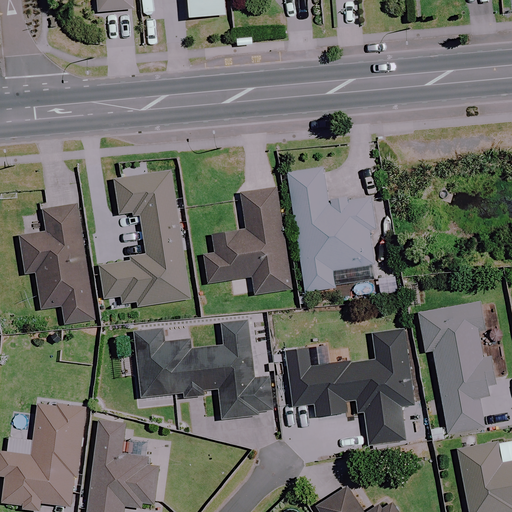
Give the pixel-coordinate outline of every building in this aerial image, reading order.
[(136,10),(135,0),(100,0),(101,13),(136,10)] [(192,0),(194,19),(229,16),(227,0),(192,0)] [(124,309),(123,306),(140,304),(140,310),(192,304),(177,169),(147,173),(147,178),(119,181),(123,215),(144,213),(149,259),(103,264),(108,311),(124,309)] [(373,199),(370,199),(331,205),(326,171),(291,175),(307,292),(336,288),(334,274),(377,268),(372,234),(378,233),(373,199)] [(294,290),(280,191),(245,196),(250,232),(216,236),(219,254),(208,255),(212,284),(254,278),(257,296),(294,290)] [(98,322),(82,207),(46,212),(49,234),(23,238),(29,276),(40,274),(45,310),(65,307),(68,326),(98,322)] [(488,332),(483,303),(422,314),(428,353),(437,352),(451,434),(487,427),(482,398),(500,395),(493,356),(487,357),(482,333),(488,332)] [(144,398),(184,395),(184,400),(209,398),(208,393),(222,392),(224,420),(279,415),(276,378),(257,380),(252,323),(224,326),(226,345),(195,348),(195,341),(169,344),(167,331),(139,333),(144,398)] [(417,407),(407,332),(376,336),(379,361),(333,366),(330,348),(289,353),(296,409),(317,406),(319,421),(366,415),(370,445),(408,440),(404,408),(417,407)] [(8,477),(4,503),(23,506),(23,510),(34,511),(38,511),(39,504),(72,510),(89,411),(42,404),(33,457),(5,452),(1,476),(8,477)] [(129,426),(103,422),(90,511),(126,511),(128,506),(156,510),(161,468),(148,466),(149,459),(125,456),(129,426)] [(472,511),(511,511),(511,461),(507,463),(503,444),(460,452),(472,511)] [(380,511),(367,511),(352,488),(321,508),(323,511),(397,511),(393,504),(380,511)]
